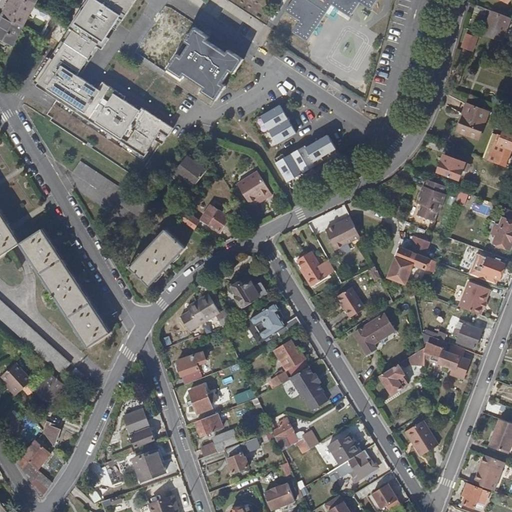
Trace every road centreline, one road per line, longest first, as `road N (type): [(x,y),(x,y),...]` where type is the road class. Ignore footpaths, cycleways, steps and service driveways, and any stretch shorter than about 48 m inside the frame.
road 1 (residential): [(458,0),(424,115),(405,148),(368,178),(259,234)]
road 2 (residential): [(259,234),(430,511)]
road 3 (residential): [(0,95),(140,331)]
road 4 (residential): [(511,298),(434,511)]
road 5 (residential): [(140,331),(42,511)]
road 6 (residential): [(140,331),(205,511)]
road 7 (residential): [(259,234),(198,267),(140,331)]
